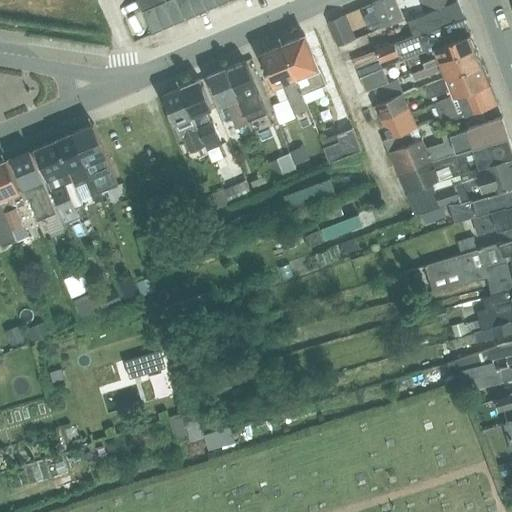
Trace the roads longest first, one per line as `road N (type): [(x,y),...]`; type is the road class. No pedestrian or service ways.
road 1 (residential): [(326,0),(128,81)]
road 2 (residential): [(128,81),(0,135)]
road 3 (residential): [(128,81),(0,60)]
